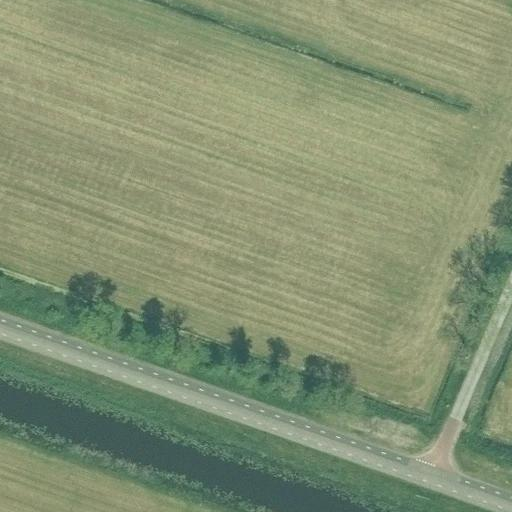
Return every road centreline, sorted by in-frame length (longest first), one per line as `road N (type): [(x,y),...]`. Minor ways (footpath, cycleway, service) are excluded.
road 1 (tertiary): [(429,477),(0,327)]
road 2 (unclassified): [(429,477),(511,287)]
